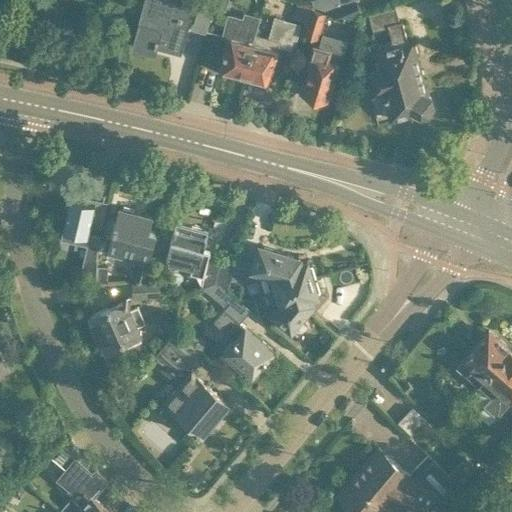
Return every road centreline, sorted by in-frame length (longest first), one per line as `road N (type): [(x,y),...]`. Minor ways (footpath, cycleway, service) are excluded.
road 1 (unclassified): [(168,511),(85,414),(29,294),(12,236),(16,101)]
road 2 (tertiary): [(376,195),(16,101)]
road 3 (residential): [(216,511),(397,311)]
